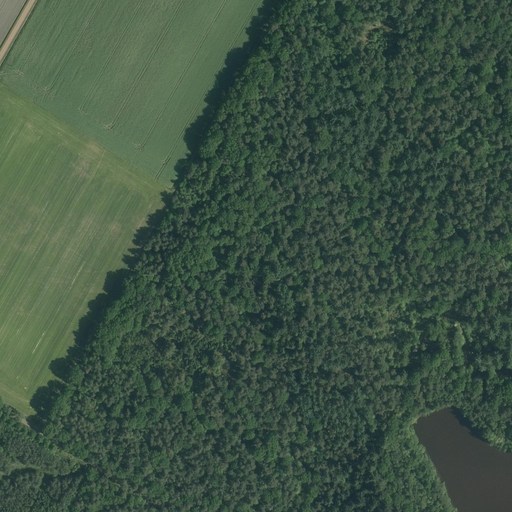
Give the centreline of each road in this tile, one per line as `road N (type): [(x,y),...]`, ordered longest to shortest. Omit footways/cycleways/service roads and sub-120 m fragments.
road 1 (track): [(38,429),(284,0)]
road 2 (unclassified): [(170,511),(0,406)]
